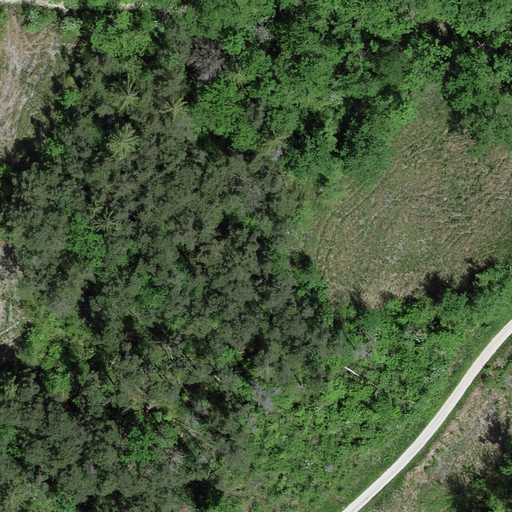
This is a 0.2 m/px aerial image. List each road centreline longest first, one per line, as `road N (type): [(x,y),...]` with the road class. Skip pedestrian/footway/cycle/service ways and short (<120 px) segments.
road 1 (track): [(511,24),(66,0)]
road 2 (track): [(511,326),(418,442),(347,511)]
